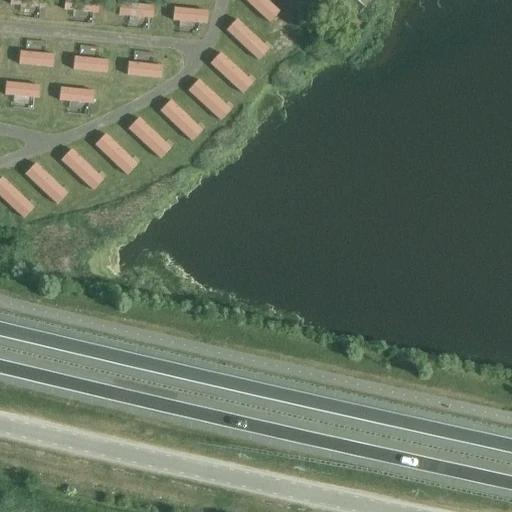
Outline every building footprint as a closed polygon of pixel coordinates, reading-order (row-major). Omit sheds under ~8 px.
[(94,11),(95,0),(67,0),(66,7),(94,11)] [(123,0),(121,10),(154,17),(156,2),(145,0),(123,0)] [(251,0),(270,20),(282,9),(273,0),(251,0)] [(175,4),(175,18),(209,20),(210,5),(175,4)] [(260,58),(272,45),(240,14),(228,26),(260,58)] [(56,64),(57,49),(22,47),(21,62),(56,64)] [(244,90),(255,79),(223,48),(212,59),(244,90)] [(76,67),(109,69),(111,54),(77,52),(76,67)] [(129,73),(163,75),(165,59),(130,57),(129,73)] [(223,118),(234,106),(200,75),(189,88),(223,118)] [(8,78),(7,94),(42,96),(43,80),(8,78)] [(62,100),(96,100),(96,85),(62,84),(62,100)] [(173,97),(162,109),(194,139),(205,127),(173,97)] [(130,127),(163,157),(174,146),(141,115),(130,127)] [(130,174),(141,162),(108,131),(97,143),(130,174)] [(95,189),(106,177),(74,146),(62,158),(95,189)] [(27,172),(59,203),(71,191),(38,160),(27,172)] [(0,178),(0,192),(25,217),(37,205),(5,174),(0,178)]
